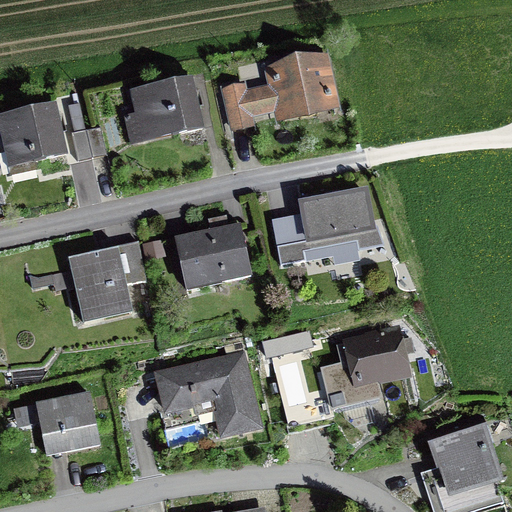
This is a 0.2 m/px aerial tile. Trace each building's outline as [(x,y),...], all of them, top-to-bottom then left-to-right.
[(276,123),(340,109),(327,54),(263,68),(267,86),(246,91),(253,118),(274,113),(276,123)] [(123,117),(130,146),(205,130),(193,77),(130,90),(135,114),(123,117)] [(220,89),(231,134),(255,128),(253,118),(246,91),(245,84),(220,89)] [(94,159),(87,130),(86,131),(77,92),(71,94),(74,105),(68,106),(75,133),(73,134),(79,162),(94,159)] [(0,114),(0,133),(4,153),(0,153),(0,165),(2,176),(9,174),(10,176),(12,176),(14,184),(37,179),(36,171),(38,170),(36,162),(68,155),(56,102),(0,114)] [(102,127),(87,130),(94,159),(108,155),(102,127)] [(361,262),(359,252),(384,247),(379,225),(375,226),(368,188),(298,202),(300,215),(271,221),(280,268),(332,258),(335,273),(360,268),(359,263),(361,262)] [(229,226),(226,214),(208,219),(210,231),(174,239),(186,293),(252,278),(240,224),(229,226)] [(167,258),(164,240),(142,244),(145,262),(167,258)] [(132,314),(126,287),(147,282),(138,243),(67,258),(69,268),(29,277),(32,290),(54,286),(55,292),(74,288),(82,325),(132,314)] [(331,412),(383,400),(380,386),(413,379),(407,356),(415,354),(411,337),(402,339),(399,326),(341,340),(347,362),(321,368),(331,412)] [(320,364),(317,352),(311,354),(314,366),(320,364)] [(216,411),(223,437),(261,428),(244,357),(159,378),(167,413),(196,406),(198,415),(216,411)] [(90,393),(35,404),(46,458),(101,447),(90,393)] [(456,511),(502,498),(481,428),(428,444),(438,474),(422,479),(429,501),(438,498),(442,511),(456,511)]
